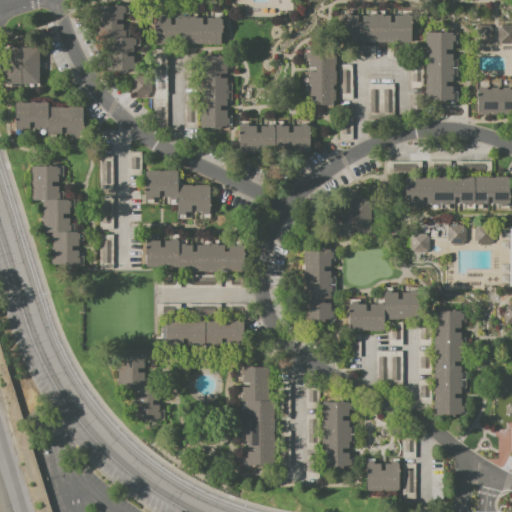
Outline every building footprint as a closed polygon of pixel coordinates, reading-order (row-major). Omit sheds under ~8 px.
[(101,6),(128,7),(128,38),(141,39),(141,69),(111,69),(111,37),(100,36),(101,6)] [(341,42),(341,15),(344,15),(344,12),(350,12),(350,15),(358,15),(358,21),(362,21),(362,15),(369,15),(369,14),(375,14),(375,10),(377,10),(377,14),(383,14),(383,15),(390,15),(390,21),(394,21),(394,15),(402,15),(402,12),(409,12),(409,15),(411,15),(411,41),(378,41),(375,41),(375,42),(341,42)] [(219,42),(218,16),(154,17),(154,43),(219,42)] [(499,41),(499,27),(501,27),(501,24),(511,24),(511,43),(501,43),(501,41),(499,41)] [(492,28),(493,41),(490,41),(490,44),(481,44),(481,41),(479,41),(478,27),(481,27),(481,25),(490,25),(490,28),(492,28)] [(425,35),(426,35),(426,33),(452,33),(452,35),(455,35),(455,42),(452,42),(452,49),(446,49),(446,54),(452,54),(452,61),(453,61),(453,67),(451,67),(451,69),(453,69),(453,75),(452,75),(452,82),(446,82),(446,87),(453,87),(452,92),(451,92),(451,94),(453,94),(453,99),(451,99),(451,102),(431,102),(431,100),(426,100),(426,88),(425,88),(425,83),(426,83),(426,75),(425,75),(425,70),(426,70),(426,66),(425,66),(425,54),(426,54),(426,47),(425,47),(425,35)] [(336,104),(336,45),(305,45),(306,104),(336,104)] [(375,45),(375,58),(352,58),(352,45),(375,45)] [(386,58),(386,45),(409,45),(409,58),(386,58)] [(4,85),(4,49),(40,49),(40,83),(38,83),(38,85),(4,85)] [(154,54),(167,54),(167,95),(167,127),(153,127),(153,95),(154,95),(154,54)] [(185,55),(197,55),(197,89),(185,89),(185,55)] [(199,56),(228,56),(229,125),(200,126),(199,56)] [(352,99),(339,99),(339,64),(352,64),(352,99)] [(410,65),(423,65),(423,88),(410,88),(410,65)] [(132,92),(132,79),(135,79),(135,75),(149,75),(149,79),(152,79),(152,92),(149,92),(149,98),(135,98),(135,92),(132,92)] [(367,84),(393,84),(393,119),(367,119),(367,84)] [(511,114),(504,114),(504,112),(497,112),(497,114),(492,114),(492,113),(486,113),(486,115),(480,115),(480,112),(478,112),(478,87),(487,87),(487,89),(491,89),(491,87),(498,87),(498,89),(502,89),(502,88),(510,88),(510,89),(511,89),(511,114)] [(184,93),(197,93),(197,128),(184,128),(184,94),(184,93)] [(410,93),(423,93),(423,115),(409,115),(410,93)] [(16,102),(49,102),(49,106),(82,106),(82,134),(47,133),(47,128),(16,128),(16,102)] [(467,105),(468,118),(434,118),(434,105),(467,105)] [(352,106),(352,141),(339,141),(339,106),(352,106)] [(240,152),(308,152),(308,124),(240,124),(240,152)] [(141,175),(128,175),(128,151),(141,151),(141,175)] [(111,190),(99,190),(99,156),(112,156),(112,190),(111,190)] [(422,161),(423,175),(395,176),(395,162),(422,161)] [(451,161),(451,174),(428,174),(428,161),(451,161)] [(457,161),(491,161),(491,175),(457,175),(457,161)] [(32,166),(57,166),(57,168),(60,168),(60,174),(57,174),(57,176),(59,176),(59,181),(52,181),(52,186),(59,186),(59,192),(57,192),(60,192),(60,199),(68,200),(68,201),(71,201),(71,207),(68,207),(68,208),(70,208),(70,214),(63,214),(63,218),(70,218),(70,224),(68,224),(68,225),(71,225),(71,232),(77,232),(77,233),(80,233),(79,239),(77,239),(77,240),(79,240),(79,246),(72,246),(72,250),(79,250),(79,256),(77,256),(77,257),(80,257),(80,264),(77,264),(77,265),(52,265),(52,263),(52,258),(53,258),(53,252),(52,252),(52,247),(53,247),(53,239),(51,239),(52,234),(52,232),(43,232),(43,231),(43,226),(43,220),(43,215),(43,207),(43,202),(43,200),(32,200),(32,198),(32,193),(32,184),(32,179),(32,173),(31,173),(31,168),(32,168),(32,166)] [(152,200),(146,200),(146,198),(145,198),(145,171),(147,171),(160,170),(160,171),(163,171),(178,170),(178,185),(209,185),(210,212),(208,212),(208,215),(202,215),(202,212),(196,212),(196,205),(191,205),(191,212),(185,212),(185,215),(178,215),(178,212),(177,212),(177,197),(176,197),(176,200),(170,200),(170,197),(164,197),(164,191),(159,191),(159,197),(152,197),(152,200)] [(406,204),(406,177),(419,177),(419,178),(425,178),(425,177),(438,177),(438,178),(442,178),(442,177),(447,177),(447,178),(467,178),(467,177),(471,177),(471,178),(475,178),(475,177),(488,177),(488,178),(494,178),(494,177),(507,177),(507,178),(508,178),(509,204),(506,204),(506,206),(500,206),(500,204),(492,204),(492,197),(487,197),(487,204),(481,204),(481,205),(475,205),(475,203),(472,203),(472,205),(466,205),(466,203),(464,203),(464,204),(458,204),(458,197),(454,197),(454,204),(447,204),(447,205),(441,205),(441,203),(439,203),(439,205),(433,205),(433,204),(426,204),(426,198),(422,198),(422,204),(414,204),(414,205),(408,205),(408,204),(406,204)] [(113,230),(99,230),(99,196),(112,196),(113,230)] [(334,236),(334,200),(367,200),(368,236),(334,236)] [(446,225),(446,244),(464,244),(464,225),(446,225)] [(474,240),(474,228),(477,228),(477,225),(490,225),(490,227),(492,227),(492,241),(490,241),(490,244),(477,244),(477,240),(474,240)] [(409,252),(427,252),(427,233),(409,233),(409,252)] [(113,269),(100,269),(99,235),(112,235),(113,269)] [(146,267),(146,241),(147,241),(147,238),(153,238),(153,240),(160,240),(160,247),(164,247),(164,240),(171,240),(171,238),(177,238),(177,240),(178,240),(178,244),(185,244),(185,245),(192,245),(192,251),(196,251),(196,245),(202,245),(202,244),(209,244),(209,240),(211,240),(211,244),(217,244),(217,245),(224,245),(224,252),(228,252),(228,245),(236,245),(236,244),(242,244),(242,245),(244,245),(244,271),(230,271),(230,272),(225,272),(225,271),(217,271),(217,272),(212,272),(212,271),(195,271),(195,272),(177,272),(177,268),(147,268),(147,267),(146,267)] [(304,251),(304,249),(331,249),(331,252),(333,252),(333,258),(331,258),(331,266),(324,266),(324,271),(331,271),(331,278),(332,278),(332,283),(330,283),(330,286),(332,286),(332,292),(331,292),(331,298),(324,298),(324,303),(331,303),(331,311),(334,311),(334,317),(331,317),(331,320),(304,320),(303,270),(305,270),(305,264),(303,264),(303,251),(304,251)] [(158,288),(158,275),(181,275),(181,288),(158,288)] [(187,287),(187,275),(222,275),(222,288),(187,287)] [(225,288),(225,275),(249,275),(249,288),(225,288)] [(348,304),(351,304),(351,301),(357,301),(357,304),(365,304),(365,310),(369,310),(369,303),(374,303),(374,302),(382,302),(382,305),(383,305),(383,291),(390,291),(390,293),(391,293),(391,292),(397,292),(397,299),(402,299),(402,292),(409,292),(409,289),(415,289),(415,292),(419,292),(419,319),(384,319),(384,330),(381,330),(381,331),(369,331),(369,330),(362,330),(362,331),(348,331),(348,304)] [(180,317),(156,317),(156,304),(180,304),(180,317)] [(221,304),(221,317),(186,317),(186,304),(221,304)] [(248,304),(248,317),(225,317),(225,304),(248,304)] [(435,415),(435,414),(434,414),(434,401),(435,401),(435,394),(434,394),(434,373),(435,373),(435,364),(434,364),(433,359),(433,348),(435,348),(435,344),(433,344),(433,311),(460,311),(461,313),(463,313),(463,320),(461,320),(461,327),(454,327),(454,332),(461,332),(461,338),(459,338),(459,339),(462,339),(462,345),(460,345),(460,348),(462,348),(462,354),(460,354),(460,355),(461,355),(461,361),(454,361),(454,366),(461,366),(461,371),(459,371),(459,373),(462,372),(462,378),(460,378),(460,380),(462,380),(462,387),(460,387),(460,388),(461,388),(461,393),(454,393),(454,398),(461,398),(461,406),(464,406),(464,412),(461,412),(461,415),(435,415)] [(243,322),(242,345),(165,344),(165,320),(238,321),(238,322),(243,322)] [(402,346),(389,346),(389,322),(402,322),(402,346)] [(417,345),(417,322),(430,322),(430,345),(417,345)] [(360,334),(361,358),(347,358),(347,334),(360,334)] [(402,351),(402,384),(376,384),(376,351),(402,351)] [(143,353),(143,354),(146,355),(146,361),(143,361),(143,362),(145,362),(144,368),(138,368),(137,372),(145,372),(145,379),(146,379),(146,386),(160,386),(160,393),(158,393),(158,394),(159,394),(159,400),(152,399),(152,404),(159,405),(159,410),(158,410),(158,412),(160,412),(160,418),(158,418),(158,420),(144,420),(144,418),(133,418),(134,389),(118,389),(118,352),(143,353)] [(418,375),(418,352),(431,352),(431,375),(418,375)] [(245,465),(245,459),(247,459),(247,452),(254,452),(254,447),(247,447),(247,441),(245,441),(245,434),(241,434),(241,432),(245,432),(245,426),(247,426),(247,420),(254,420),(254,415),(247,415),(247,408),(245,408),(245,402),(247,402),(247,401),(243,401),(243,400),(241,400),(241,394),(243,394),(243,393),(242,392),(242,387),(249,387),(249,383),(242,383),(242,377),(243,377),(244,376),(241,376),(241,369),(243,369),(243,368),(270,368),(269,400),(273,400),(273,403),(274,403),(274,415),(273,415),(273,419),(274,419),(274,432),(274,435),(275,435),(275,447),(274,447),(274,451),(274,466),(247,465),(245,465)] [(431,404),(418,404),(418,381),(431,381),(431,404)] [(289,420),(276,420),(275,385),(289,385),(289,420)] [(318,410),(305,410),(305,386),(319,386),(319,410),(318,410)] [(349,402),(349,403),(351,403),(351,409),(349,409),(349,416),(342,416),(342,421),(349,421),(349,427),(351,427),(351,433),(349,433),(349,435),(351,435),(351,442),(349,442),(349,448),(342,448),(342,453),(349,453),(349,459),(352,459),(352,466),(322,467),(322,402),(349,402)] [(306,448),(306,413),(318,413),(318,448),(306,448)] [(291,431),(290,466),(277,465),(278,431),(291,431)] [(415,459),(402,459),(402,435),(415,435),(415,459)] [(305,454),(319,454),(318,478),(305,477),(305,454)] [(368,491),(368,490),(366,490),(367,464),(367,462),(373,462),(373,464),(380,464),(380,471),(384,471),(385,464),(391,464),(391,462),(397,462),(397,464),(399,464),(398,490),(397,490),(397,491),(384,491),(384,490),(381,490),(381,492),(368,491)] [(402,463),(415,463),(415,499),(402,498),(402,463)]
